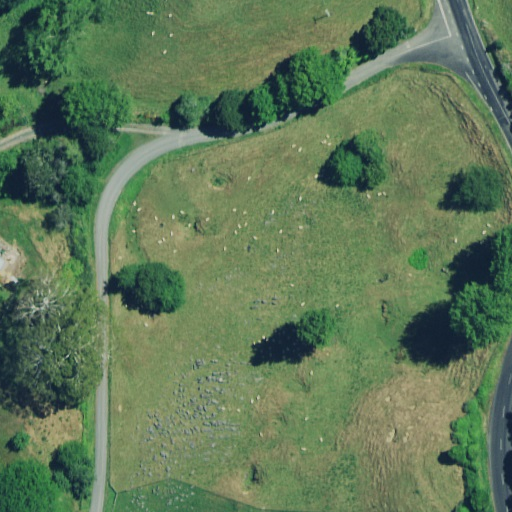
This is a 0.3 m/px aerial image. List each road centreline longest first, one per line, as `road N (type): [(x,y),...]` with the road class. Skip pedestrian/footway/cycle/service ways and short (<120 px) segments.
road 1 (unclassified): [(467,31),(147,171),(124,202),(106,250),(95,511)]
road 2 (unclassified): [(511,369),(511,493)]
